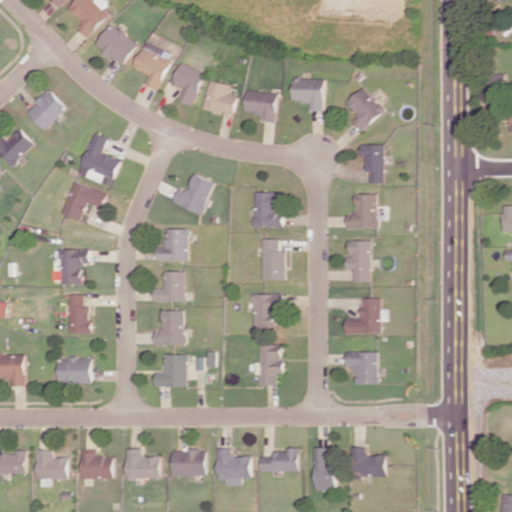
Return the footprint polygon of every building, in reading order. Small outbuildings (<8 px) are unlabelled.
[(91,37),(112,15),(96,0),(78,0),(72,6),(86,19),(79,26),(91,37)] [(99,46),(128,64),(141,42),(112,24),(99,46)] [(174,60),(145,47),(137,67),(152,73),(148,83),(162,89),(174,60)] [(174,83),(186,87),(181,99),(195,104),(208,72),(183,62),(174,83)] [(294,100),(310,101),(310,109),(325,110),(326,78),(294,77),(294,100)] [(240,96),(229,93),(231,84),(211,79),(205,106),(236,113),(240,96)] [(365,130),(387,110),(365,86),(348,101),(359,112),(353,118),(365,130)] [(71,107),(52,88),(30,111),(48,129),(71,107)] [(278,121),(279,91),(247,90),(247,112),(262,112),(262,121),(278,121)] [(0,148),(16,166),(39,144),(24,128),(11,140),(5,134),(0,137),(0,148)] [(83,173),(115,185),(124,159),(106,152),(112,137),(98,132),(83,173)] [(372,182),(387,182),(386,143),(364,143),(364,156),(367,156),(368,171),(372,171),(372,182)] [(0,180),(8,173),(0,164),(0,180)] [(219,182),(197,172),(189,190),(183,187),(177,201),(204,213),(219,182)] [(66,213),(85,220),(92,202),(107,207),(112,193),(78,180),(66,213)] [(280,191),(258,191),(257,225),(286,226),(286,211),(280,211),(280,191)] [(379,193),(359,193),(358,211),(351,210),(350,227),(382,228),(382,218),(391,218),(391,205),(379,204),(379,193)] [(192,260),(192,228),(169,228),(168,246),(160,246),(160,259),(192,260)] [(265,278),(288,278),(288,249),(282,249),(282,238),(266,238),(265,278)] [(351,268),(357,268),(357,281),(373,281),(375,239),(352,239),(351,268)] [(63,283),(86,283),(85,263),(92,263),(92,248),(63,248),(63,283)] [(188,301),(187,270),(167,270),(167,287),(157,287),(157,301),(188,301)] [(256,328),(282,328),(283,293),(257,292),(256,328)] [(71,332),(93,332),(93,319),(90,319),(91,305),(85,305),(85,293),(71,293),(71,332)] [(349,317),(349,331),(385,332),(385,297),(365,297),(365,317),(349,317)] [(11,302),(0,300),(0,315),(8,317),(11,302)] [(187,309),(165,309),(165,328),(157,329),(157,344),(187,344),(187,309)] [(262,384),(280,384),(280,372),(286,372),(286,344),(263,344),(262,384)] [(358,383),(382,382),(381,350),(349,351),(350,365),(358,365),(358,383)] [(26,354),(0,353),(0,376),(12,377),(12,385),(26,385),(26,354)] [(157,385),(189,386),(189,354),(166,353),(166,371),(158,371),(157,385)] [(60,383),(93,382),(93,356),(59,358),(60,383)] [(368,445),(355,446),(356,475),(389,474),(389,454),(369,454),(368,445)] [(318,489),(337,489),(337,446),(317,446),(318,489)] [(221,483),(245,482),(245,476),(255,476),(254,455),(235,455),(235,447),(220,447),(221,483)] [(72,457),(55,457),(55,448),(41,449),(41,485),(55,485),(55,478),(72,478),(72,457)] [(85,477),(117,478),(117,455),(99,455),(99,448),(85,448),(85,477)] [(164,477),(164,455),(145,455),(145,448),(129,448),(129,477),(164,477)] [(302,469),(302,448),(275,449),(275,455),(263,455),(263,470),(302,469)] [(175,449),(175,475),(209,475),(209,449),(175,449)] [(0,472),(29,473),(30,451),(3,451),(3,458),(0,457),(0,472)]
